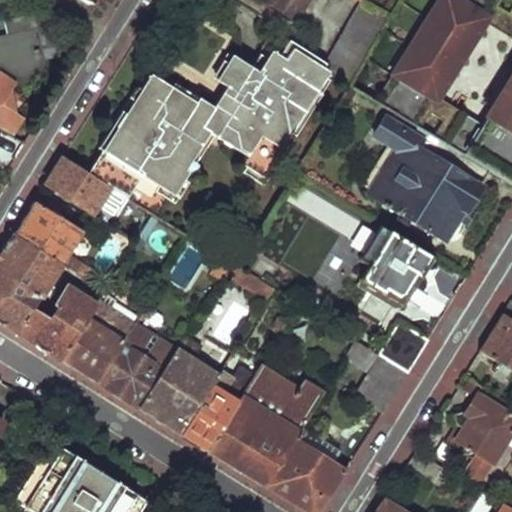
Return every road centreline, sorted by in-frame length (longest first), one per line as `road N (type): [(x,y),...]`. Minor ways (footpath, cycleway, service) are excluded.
road 1 (residential): [(0,347),(262,511)]
road 2 (residential): [(511,249),(348,511)]
road 3 (residential): [(133,0),(0,210)]
